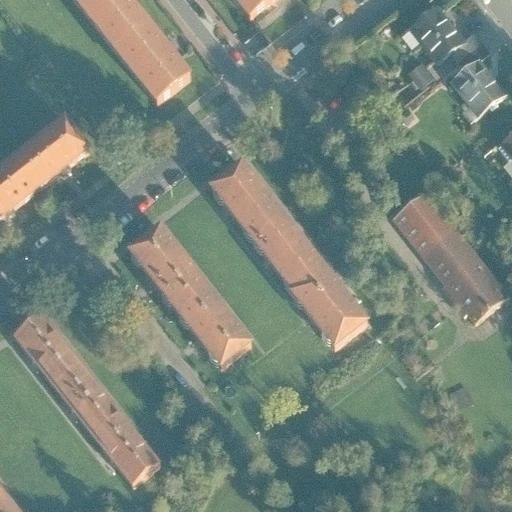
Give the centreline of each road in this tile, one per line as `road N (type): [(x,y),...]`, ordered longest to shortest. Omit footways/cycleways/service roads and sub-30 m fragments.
road 1 (residential): [(0,301),(258,97)]
road 2 (residential): [(381,0),(258,97)]
road 3 (residential): [(258,97),(180,0)]
